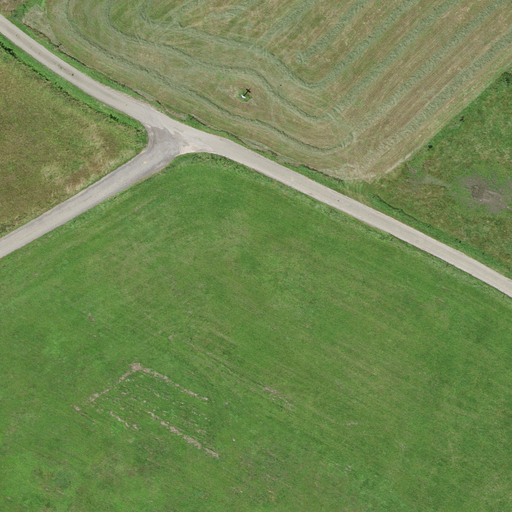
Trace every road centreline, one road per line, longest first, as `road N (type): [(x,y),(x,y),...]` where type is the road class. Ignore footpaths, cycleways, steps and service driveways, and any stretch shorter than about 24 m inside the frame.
road 1 (unclassified): [(511,289),(328,194),(111,97),(0,21)]
road 2 (track): [(0,251),(187,132)]
